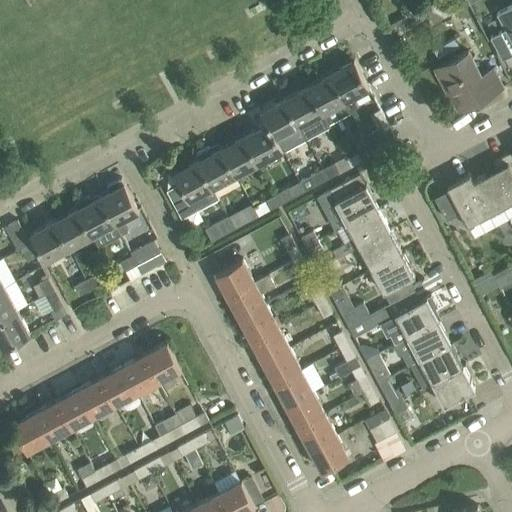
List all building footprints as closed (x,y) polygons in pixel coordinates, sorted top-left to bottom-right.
[(433,0),(424,5),(432,21),(464,4),(462,0),(433,0)] [(511,2),(497,11),(506,27),(492,34),(504,55),(511,50),(511,2)] [(438,66),(460,108),(503,86),(493,67),(482,72),(469,49),(438,66)] [(355,58),(331,71),(351,108),(359,104),(354,95),(370,86),(355,58)] [(331,71),(308,83),(329,122),(352,110),(351,108),(331,71)] [(308,83),(286,95),(306,135),(329,122),(308,83)] [(262,108),(268,120),(283,147),(306,135),(286,95),(262,108)] [(268,120),(245,133),(260,160),(283,147),(268,120)] [(365,134),(374,152),(398,139),(391,127),(384,131),(381,125),(365,134)] [(222,145),(237,172),(260,160),(245,133),(222,145)] [(352,164),(374,152),(365,134),(363,135),(366,141),(356,146),(345,152),(352,164)] [(366,141),(363,135),(353,141),(356,146),(366,141)] [(199,157),(214,184),(237,172),(222,145),(219,140),(197,152),(199,157)] [(497,166),(486,172),(503,204),(511,199),(511,149),(493,160),(497,166)] [(181,181),(167,188),(182,216),(220,196),(214,184),(199,157),(175,170),(181,181)] [(333,161),(323,167),(328,176),(338,170),(333,161)] [(328,176),(323,167),(310,174),(315,183),(328,176)] [(366,182),(360,172),(321,192),(338,226),(379,205),(367,182),(366,182)] [(450,188),(435,196),(447,218),(452,215),(462,210),(466,218),(468,223),(491,210),(497,222),(509,216),(503,204),(486,172),(475,178),(471,172),(448,184),(450,188)] [(299,178),(305,189),(314,185),(308,174),(299,178)] [(140,209),(125,181),(101,194),(116,222),(122,232),(128,229),(129,224),(125,217),(140,209)] [(287,186),(277,191),(283,201),(292,195),(287,186)] [(283,201),(277,191),(264,199),(269,208),(283,201)] [(101,194),(78,206),(93,234),(116,222),(101,194)] [(379,205),(347,221),(355,235),(346,240),(351,249),(391,228),(379,205)] [(78,206),(55,218),(70,246),(93,234),(78,206)] [(240,208),(229,214),(236,226),(246,220),(240,208)] [(462,210),(452,215),(457,223),(466,218),(462,210)] [(236,226),(229,214),(204,227),(210,240),(236,226)] [(18,248),(22,246),(31,241),(18,218),(6,225),(18,248)] [(70,246),(55,218),(32,231),(47,259),(70,246)] [(313,228),(301,234),(306,244),(318,238),(313,228)] [(360,244),(372,267),(403,251),(391,228),(360,244)] [(290,232),(281,236),(293,259),(302,255),(290,232)] [(145,270),(166,259),(155,237),(131,250),(138,262),(140,261),(145,270)] [(318,238),(306,244),(311,254),(324,247),(318,238)] [(28,257),(36,252),(31,241),(22,246),(28,257)] [(403,251),(372,267),(384,291),(416,274),(403,251)] [(302,255),(293,259),(300,272),(309,267),(302,255)] [(217,271),(229,293),(255,279),(243,257),(217,271)] [(504,267),(493,273),(499,284),(510,278),(504,267)] [(99,271),(87,277),(92,287),(104,281),(99,271)] [(270,272),(229,293),(241,315),(267,301),(261,291),(276,283),(270,272)] [(338,273),(325,280),(330,290),(343,283),(338,273)] [(56,288),(49,275),(34,283),(41,296),(47,293),(56,288)] [(92,287),(87,277),(75,284),(80,293),(92,287)] [(343,283),(330,290),(336,300),(348,294),(343,283)] [(0,286),(0,316),(18,308),(5,284),(0,286)] [(319,285),(310,290),(317,303),(326,298),(319,285)] [(56,288),(47,293),(55,307),(51,309),(56,318),(68,312),(56,288)] [(408,334),(408,335),(440,319),(433,307),(437,305),(431,293),(396,312),(403,325),(391,332),(396,340),(408,334)] [(326,298),(317,303),(324,316),(333,311),(326,298)] [(354,305),(342,312),(348,323),(370,312),(363,300),(354,305)] [(241,315),(252,337),(279,323),(267,301),(241,315)] [(370,312),(348,323),(355,335),(376,323),(376,322),(379,320),(394,313),(388,302),(370,312)] [(18,308),(0,316),(0,341),(2,346),(31,331),(18,308)] [(414,346),(403,352),(409,364),(412,362),(452,341),(440,319),(408,335),(414,346)] [(252,337),(264,359),(290,345),(279,323),(252,337)] [(342,329),(333,333),(340,346),(349,341),(342,329)] [(168,340),(146,351),(160,378),(182,366),(168,340)] [(347,359),(335,365),(339,374),(352,368),(361,363),(349,341),(340,346),(347,359)] [(452,341),(412,362),(424,386),(433,381),(464,364),(452,341)] [(264,359),(276,381),(302,367),(290,345),(264,359)] [(378,350),(366,356),(372,368),(385,361),(378,350)] [(146,351),(124,363),(138,389),(160,378),(146,351)] [(124,363),(102,375),(116,401),(138,389),(124,363)] [(464,364),(433,381),(445,403),(476,387),(464,364)] [(276,381),(288,403),(314,389),(302,367),(276,381)] [(357,377),(348,382),(355,395),(364,390),(372,385),(366,372),(357,377)] [(102,375),(80,387),(94,413),(116,401),(102,375)] [(372,385),(364,390),(371,403),(379,398),(372,385)] [(395,388),(386,393),(391,403),(403,396),(398,386),(395,388)] [(80,387),(58,398),(72,425),(94,413),(80,387)] [(288,403),(300,425),(326,411),(314,389),(288,403)] [(403,396),(391,403),(393,407),(396,412),(408,405),(403,396)] [(58,398),(36,410),(50,436),(72,425),(58,398)] [(186,431),(209,419),(204,410),(195,415),(189,403),(175,411),(186,431)] [(384,407),(365,417),(370,427),(389,416),(384,407)] [(50,436),(36,410),(14,422),(28,448),(50,436)] [(300,425),(311,447),(338,433),(326,411),(300,425)] [(389,416),(370,427),(377,440),(396,430),(389,416)] [(165,418),(155,422),(161,433),(170,428),(165,418)] [(153,422),(132,434),(138,445),(143,454),(164,442),(159,434),(153,422)] [(161,433),(159,434),(164,442),(186,431),(181,422),(170,428),(161,433)] [(202,432),(189,439),(193,448),(206,441),(202,432)] [(338,433),(311,447),(323,469),(349,455),(338,433)] [(189,439),(168,451),(173,460),(193,448),(189,439)] [(138,445),(124,453),(128,462),(143,454),(138,445)] [(168,451),(147,462),(151,470),(173,460),(168,451)] [(108,462),(94,470),(99,477),(113,470),(108,462)] [(147,462),(127,473),(132,481),(151,470),(147,462)] [(94,470),(81,477),(85,485),(99,477),(94,470)] [(152,471),(141,477),(147,488),(158,482),(152,471)] [(127,473),(104,484),(109,493),(132,481),(127,473)] [(265,497),(253,474),(243,479),(255,502),(265,497)] [(242,478),(220,490),(231,511),(242,511),(256,504),(255,502),(243,479),(242,478)] [(109,493),(104,484),(90,492),(95,500),(109,493)] [(56,501),(69,494),(64,485),(60,487),(51,492),(56,501)] [(231,511),(220,490),(198,502),(203,511),(231,511)] [(85,511),(78,498),(60,508),(61,511),(85,511)] [(203,511),(198,502),(179,511),(203,511)] [(440,503),(428,506),(428,511),(479,511),(478,503),(442,511),(440,503)]
